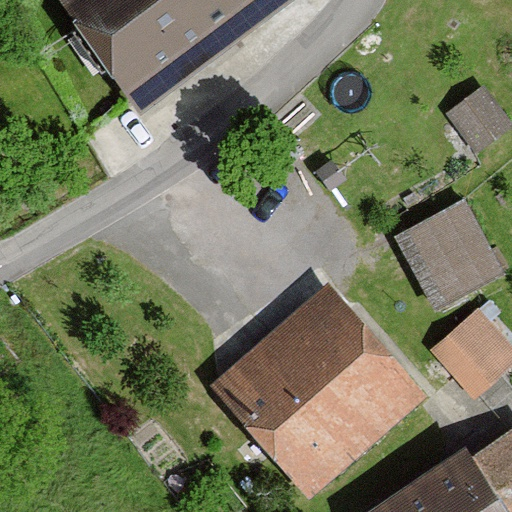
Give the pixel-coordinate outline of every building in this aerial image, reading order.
[(51,0),(130,105),(271,0),(51,0)] [(458,200),(387,233),(422,311),(494,278),(458,200)] [(316,289),(202,391),(302,502),(417,400),(316,289)] [(511,357),(473,312),(423,354),(464,402),(511,360),(511,357)] [(511,511),(511,416),(354,511),(511,511)]
